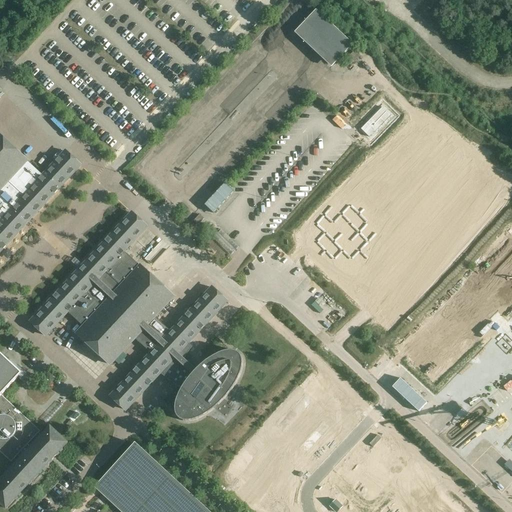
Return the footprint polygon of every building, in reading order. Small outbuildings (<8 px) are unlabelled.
[(307,6),(312,11),(316,7),(309,0),(305,0),(300,5),(304,9),(307,6)] [(331,67),(335,63),(353,45),(316,10),(295,33),(331,67)] [(0,94),(2,91),(0,89),(0,255),(83,166),(66,150),(42,175),(28,162),(29,161),(0,134),(0,94)] [(390,115),(382,108),(361,129),(369,137),(390,115)] [(9,132),(13,129),(8,122),(3,125),(9,132)] [(213,214),(227,199),(234,192),(232,190),(225,184),(205,206),(213,214)] [(185,360),(189,354),(185,350),(229,302),(212,286),(170,331),(157,318),(176,297),(140,264),(139,265),(125,253),(149,227),(132,212),(29,322),(46,338),(69,314),(82,326),(75,334),(111,367),(136,340),(149,353),(109,396),(126,413),(170,365),(177,370),(169,381),(183,391),(181,396),(179,400),(177,404),(177,407),(176,411),(176,414),(177,416),(178,418),(179,420),(180,421),(181,422),(183,423),(185,424),(187,424),(190,424),(194,423),(198,422),(201,421),(205,418),(210,416),(215,412),(213,411),(223,397),(227,400),(229,398),(232,394),(235,390),(238,386),(241,381),(243,376),(244,373),(245,369),(245,366),(245,362),(244,360),(244,358),(242,356),(241,355),(240,354),(238,353),(237,353),(234,352),(231,352),(227,353),(224,354),(220,355),(216,358),(211,360),(207,363),(203,367),(199,370),(198,372),(185,360)] [(204,219),(200,215),(194,221),(198,225),(204,219)] [(56,220),(48,225),(51,230),(59,225),(56,220)] [(38,228),(33,232),(38,239),(43,235),(38,228)] [(502,258),(510,250),(503,243),(496,251),(502,258)] [(290,267),(275,284),(278,287),(294,271),(290,267)] [(288,280),(284,283),(289,290),(293,288),(288,280)] [(15,327),(12,330),(22,340),(25,336),(15,327)] [(0,480),(0,504),(5,509),(67,443),(50,427),(37,441),(34,437),(40,431),(0,393),(0,391),(19,372),(0,353),(0,450),(11,461),(17,455),(21,459),(0,480)] [(91,374),(87,378),(97,386),(100,383),(91,374)] [(427,403),(401,379),(392,387),(419,412),(427,403)] [(27,406),(23,408),(28,416),(32,413),(27,406)] [(131,511),(205,511),(133,444),(99,482),(110,492),(131,511)] [(338,511),(343,507),(336,500),(330,507),(335,511),(338,511)]
